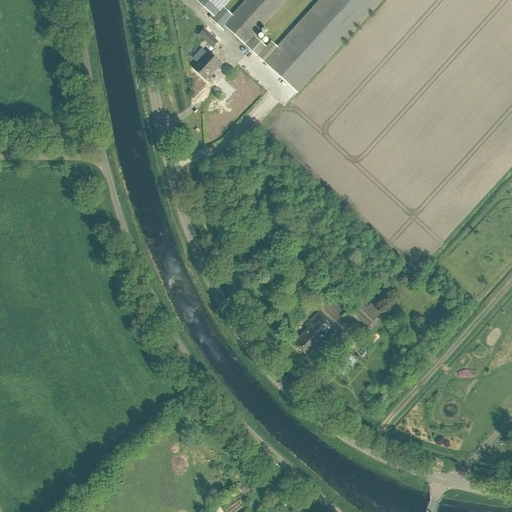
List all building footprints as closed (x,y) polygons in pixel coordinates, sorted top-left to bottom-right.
[(226,28),(246,46),(255,37),(288,0),(249,0),(233,17),(223,8),(229,0),(195,0),(212,15),(209,18),(223,31),(226,28)] [(266,47),(255,37),(246,46),(297,93),(382,0),(319,0),(277,47),(271,42),(266,47)] [(212,49),(218,43),(205,30),(199,36),(212,49)] [(216,71),(221,65),(208,52),(193,69),(205,80),(214,70),(216,71)] [(249,136),(278,105),(268,95),(239,126),(249,136)] [(361,302),(350,313),(366,328),(376,317),(361,302)] [(325,346),(340,331),(319,311),(302,329),(305,332),(294,344),(306,356),(320,342),(325,346)] [(344,376),(358,361),(347,352),(334,367),(344,376)]
